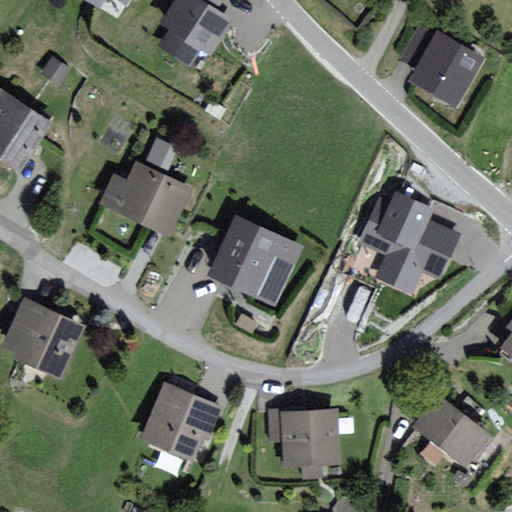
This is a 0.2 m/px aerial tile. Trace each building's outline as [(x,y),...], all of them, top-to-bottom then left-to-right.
[(78,0),(116,24),(132,0),(78,0)] [(165,44),(189,59),(200,42),(209,48),(227,20),(212,11),(219,0),(179,0),(167,21),(176,27),(165,44)] [(503,0),(487,0),(482,15),(496,20),(503,0)] [(429,36),(418,29),(397,63),(409,70),(403,81),(446,108),(476,59),(432,32),(429,36)] [(74,74),(53,59),(40,77),(61,92),(74,74)] [(0,90),(0,166),(10,175),(47,126),(0,90)] [(167,160),(174,143),(158,136),(150,154),(167,160)] [(109,176),(94,204),(163,239),(187,191),(131,163),(122,182),(109,176)] [(376,278),(415,293),(424,269),(445,277),(462,229),(432,218),(436,205),(394,189),(388,207),(376,202),(362,241),(386,250),(376,278)] [(300,251),(228,216),(198,275),(270,310),(300,251)] [(81,328),(19,301),(0,345),(0,357),(57,383),(81,328)] [(511,307),(496,328),(502,333),(491,348),(511,364),(511,307)] [(219,408),(159,383),(136,440),(187,461),(196,438),(205,442),(219,408)] [(484,434),(432,396),(405,431),(457,469),(484,434)] [(333,466),(333,411),(270,412),(270,467),(333,466)]
